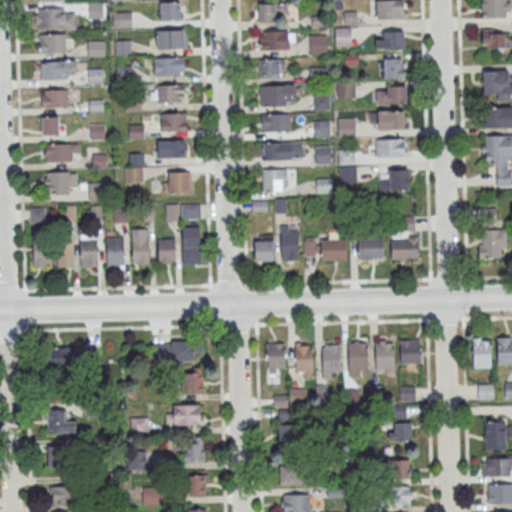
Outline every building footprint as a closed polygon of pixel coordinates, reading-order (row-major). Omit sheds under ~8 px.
[(376,0),(376,18),(406,18),(406,0),(376,0)] [(511,17),(511,0),(480,0),(481,18),(511,17)] [(159,19),(184,19),(184,1),(159,1),(159,19)] [(88,2),(102,2),(102,16),(89,16),(88,2)] [(287,2),(287,13),(276,13),(276,21),(259,21),(258,3),(287,2)] [(75,8),(35,8),(35,29),(75,29),(75,8)] [(113,12),(131,11),(132,27),(114,27),(113,12)] [(344,11),(357,11),(357,24),(345,24),(344,11)] [(312,15),(326,15),(326,25),(312,26),(312,15)] [(335,27),(351,27),(351,46),(335,47),(335,27)] [(187,28),(188,47),(157,48),(157,29),(187,28)] [(482,28),(482,50),(508,50),(508,28),(482,28)] [(286,30),(286,48),(260,49),(259,31),(286,30)] [(375,49),(404,49),(404,31),(375,31),(375,49)] [(66,52),(66,33),(39,33),(39,52),(66,52)] [(310,35),(326,35),(326,54),(310,55),(310,35)] [(88,41),(104,40),(104,55),(88,55),(88,41)] [(115,40),(130,40),(131,54),(116,55),(115,40)] [(184,56),(184,69),(180,69),(180,74),(155,75),(154,57),(184,56)] [(285,58),(285,76),(259,77),(258,59),(285,58)] [(404,58),(382,58),(382,78),(404,78),(404,58)] [(41,60),(76,59),(76,72),(65,73),(65,78),(42,79),(41,60)] [(117,65),(131,64),(132,81),(117,81),(117,65)] [(310,67),(326,66),(326,83),(310,83),(310,67)] [(89,69),(102,68),(103,83),(89,83),(89,69)] [(483,70),(483,93),(494,93),(494,100),(511,100),(511,82),(511,70),(483,70)] [(336,81),(352,81),(353,97),(337,98),(336,81)] [(154,86),(154,103),(184,103),(184,86),(154,86)] [(286,86),(287,104),(260,105),(259,87),(286,86)] [(406,104),(406,86),(386,86),(386,104),(406,104)] [(41,107),(68,107),(68,89),(41,89),(41,107)] [(313,93),(329,93),(330,109),(314,110),(313,93)] [(125,96),(139,95),(139,110),(125,110),(125,96)] [(89,98),(103,97),(103,112),(90,112),(89,98)] [(511,107),(484,107),(484,128),(511,128),(511,107)] [(406,111),(376,111),(376,130),(406,130),(406,111)] [(288,113),(289,131),(262,132),(262,113),(288,113)] [(187,114),(161,114),(161,130),(187,130),(187,114)] [(59,115),(41,115),(41,134),(59,134),(59,115)] [(338,118),(355,118),(355,136),(338,137),(338,118)] [(314,120),(329,119),(330,137),(315,137),(314,120)] [(91,124),(104,123),(105,138),(91,138),(91,124)] [(129,124),(143,124),(143,138),(130,138),(129,124)] [(511,186),(511,136),(483,136),(483,163),(495,163),(495,186),(511,186)] [(186,157),(186,140),(157,140),(157,157),(186,157)] [(407,157),(407,140),(374,140),(374,157),(407,157)] [(46,143),(78,142),(79,151),(72,151),(72,161),(47,162),(46,143)] [(302,159),(302,142),(260,142),(260,159),(302,159)] [(315,146),(330,146),(330,163),(316,164),(315,146)] [(338,149),(354,148),(355,163),(339,164),(338,149)] [(130,151),(143,151),(144,165),(130,166),(130,151)] [(93,153),(106,153),(107,167),(93,168),(93,153)] [(339,166),(356,165),(357,182),(340,183),(339,166)] [(125,167),(142,166),(142,181),(126,181),(125,167)] [(288,191),(288,169),(261,169),(261,191),(288,191)] [(408,190),(408,169),(388,169),(388,180),(378,180),(378,190),(408,190)] [(190,172),(162,172),(162,192),(190,192),(190,172)] [(76,173),(44,173),(44,193),(76,193),(76,173)] [(317,178),(331,177),(332,193),(317,194),(317,178)] [(88,186),(102,185),(103,200),(89,200),(88,186)] [(181,203),(200,203),(200,217),(182,218),(181,203)] [(66,222),(75,221),(74,207),(65,207),(66,222)] [(98,221),(100,208),(93,207),(92,221),(98,221)] [(114,208),(127,208),(128,222),(114,222),(114,208)] [(41,209),(32,210),(33,221),(42,220),(41,209)] [(399,216),(414,215),(415,230),(400,230),(399,216)] [(183,226),(199,225),(200,262),(184,263),(183,226)] [(358,236),(365,236),(365,226),(375,225),(376,236),(382,236),(383,256),(359,257),(358,236)] [(131,228),(147,228),(147,238),(149,238),(149,263),(132,263),(131,228)] [(299,229),(280,229),(280,260),(299,260),(299,229)] [(479,229),(479,258),(508,258),(508,229),(479,229)] [(57,234),(72,233),(73,266),(58,266),(57,234)] [(391,240),(408,239),(408,236),(418,235),(418,257),(391,258),(391,240)] [(106,237),(123,236),(124,264),(107,264),(106,237)] [(33,238),(50,238),(51,265),(34,265),(33,238)] [(80,238),(97,238),(98,265),(81,266),(80,238)] [(158,238),(175,238),(175,260),(172,260),(172,263),(159,263),(158,238)] [(274,262),(274,238),(254,238),(254,262),(274,262)] [(321,239),(345,238),(346,259),(321,260),(321,239)] [(304,239),(304,257),(316,257),(316,239),(304,239)] [(511,336),(497,336),(497,364),(511,363),(511,336)] [(390,339),(379,340),(379,342),(375,342),(376,368),(385,368),(385,374),(394,374),(393,342),(390,342),(390,339)] [(400,363),(420,363),(420,339),(400,339),(400,363)] [(491,369),(491,339),(472,339),(472,369),(491,369)] [(194,340),(170,340),(170,360),(194,360),(194,340)] [(348,342),(367,341),(368,369),(360,369),(360,376),(349,376),(348,342)] [(169,359),(169,342),(154,342),(154,359),(169,359)] [(267,342),(284,342),(285,367),(277,367),(277,374),(268,375),(267,342)] [(309,342),(299,343),(299,345),(294,345),(295,371),(304,371),(304,377),(313,377),(313,345),(309,345),(309,342)] [(325,344),(340,343),(341,372),(332,372),(332,378),(323,378),(322,346),(325,346),(325,344)] [(95,368),(95,347),(47,346),(47,368),(95,368)] [(203,392),(203,369),(182,369),(182,392),(203,392)] [(477,383),(493,383),(494,398),(478,398),(477,383)] [(399,386),(415,385),(415,400),(400,401),(399,386)] [(201,404),(173,404),(173,423),(201,423),(201,404)] [(406,420),(406,404),(385,404),(385,420),(406,420)] [(47,409),(66,409),(67,429),(47,430),(47,409)] [(149,417),(149,434),(132,435),(131,418),(149,417)] [(388,441),(412,441),(412,421),(388,421),(388,441)] [(510,421),(483,421),(483,449),(510,449),(510,421)] [(283,446),(301,441),(296,424),(278,429),(283,446)] [(204,437),(184,437),(184,460),(204,460),(204,437)] [(47,446),(66,445),(67,466),(48,466),(47,446)] [(146,450),(147,468),(129,469),(128,451),(146,450)] [(510,456),(511,475),(485,475),(485,457),(510,456)] [(323,460),(340,459),(340,473),(324,474),(323,460)] [(408,459),(408,477),(383,478),(382,460),(408,459)] [(279,484),(297,484),(297,464),(279,464),(279,484)] [(113,470),(114,487),(96,488),(95,471),(113,470)] [(206,494),(206,474),(186,474),(186,494),(206,494)] [(511,483),(511,501),(489,502),(488,484),(511,483)] [(71,503),(71,485),(50,485),(50,503),(71,503)] [(160,486),(161,503),(143,504),(142,487),(160,486)] [(409,486),(409,504),(381,505),(380,487),(409,486)] [(309,494),(309,511),(283,511),(283,494),(309,494)] [(105,503),(105,511),(87,511),(87,504),(105,503)]
